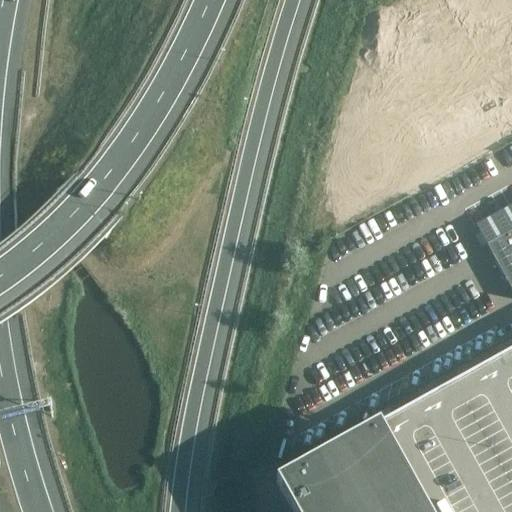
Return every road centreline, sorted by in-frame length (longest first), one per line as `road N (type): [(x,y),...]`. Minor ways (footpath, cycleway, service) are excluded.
road 1 (motorway): [(179,511),(245,178),(293,0)]
road 2 (motorway): [(0,278),(107,173),(211,0)]
road 3 (unknown): [(413,0),(387,12),(376,30),(335,169)]
road 4 (motorway): [(37,511),(0,358)]
